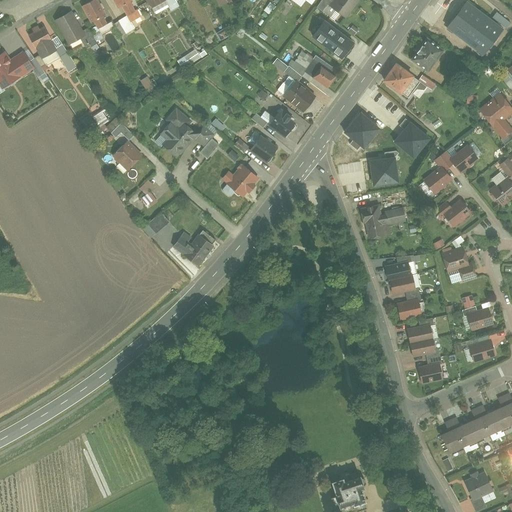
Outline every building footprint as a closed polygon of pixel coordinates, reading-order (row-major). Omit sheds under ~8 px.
[(95,0),(92,0),(80,6),(89,22),(92,20),(96,27),(105,23),(101,15),(103,14),(95,0)] [(112,0),(117,7),(121,5),(126,15),(130,21),(139,16),(135,9),(133,10),(128,1),(128,0),(112,0)] [(328,0),(319,0),(315,7),(322,11),(330,1),(328,0)] [(356,0),(332,0),(329,5),(344,17),(357,0),(356,0)] [(483,54),(502,29),(466,2),(447,27),(483,54)] [(69,11),(54,20),(66,43),(78,36),(81,34),(80,31),(69,11)] [(505,28),(509,22),(494,11),(490,17),(505,28)] [(126,15),(112,23),(119,36),(134,28),(130,21),(126,15)] [(310,39),(340,61),(354,41),(324,19),(310,39)] [(41,26),(27,34),(39,57),(54,49),(41,26)] [(85,28),(80,31),(81,34),(78,36),(82,44),(91,39),(85,28)] [(413,61),(430,73),(446,51),(428,39),(413,61)] [(203,50),(196,54),(194,50),(175,59),(179,68),(206,56),(203,50)] [(2,52),(0,53),(0,86),(30,68),(20,52),(7,60),(2,52)] [(57,56),(65,71),(74,67),(66,52),(57,56)] [(303,70),(325,86),(333,76),(328,72),(332,67),(314,54),(303,70)] [(396,64),(384,80),(408,97),(420,81),(396,64)] [(287,76),(295,82),(300,75),(287,65),(282,72),(287,76)] [(144,89),(151,86),(146,76),(139,79),(144,89)] [(274,92),(301,112),(313,95),(295,82),(287,76),(274,92)] [(511,109),(499,92),(477,108),(490,127),(492,126),(500,137),(510,130),(502,119),(511,111),(511,109)] [(467,93),(464,101),(474,104),(476,97),(467,93)] [(160,145),(174,157),(192,136),(197,131),(190,125),(193,122),(175,106),(164,119),(167,122),(157,133),(165,139),(160,145)] [(96,127),(106,120),(99,110),(89,116),(96,127)] [(278,110),(267,125),(283,136),(294,121),(278,110)] [(250,119),(261,128),(265,122),(255,113),(250,119)] [(364,148),(379,129),(360,113),(344,132),(364,148)] [(110,132),(114,136),(118,131),(127,139),(132,135),(119,122),(110,132)] [(414,158),(429,139),(410,123),(394,142),(414,158)] [(197,131),(192,136),(201,145),(212,133),(202,125),(197,131)] [(511,128),(510,130),(500,137),(498,139),(502,145),(511,137),(511,128)] [(247,150),(264,162),(275,146),(258,134),(247,150)] [(210,139),(198,152),(205,158),(217,145),(210,139)] [(125,140),(110,155),(125,170),(140,155),(125,140)] [(450,157),(448,158),(452,163),(459,172),(477,158),(466,144),(450,157)] [(432,159),(438,167),(440,166),(443,170),(452,163),(448,158),(450,157),(444,150),(432,159)] [(497,164),(506,175),(508,179),(511,175),(511,165),(506,157),(497,164)] [(373,186),(398,183),(395,158),(370,162),(373,186)] [(256,178),(240,165),(232,175),(226,171),(220,179),(241,196),(256,178)] [(438,167),(422,179),(432,193),(450,179),(443,170),(440,166),(438,167)] [(506,175),(488,189),(500,205),(511,195),(511,183),(508,179),(506,175)] [(144,193),(151,184),(145,179),(137,188),(144,193)] [(149,192),(141,198),(148,207),(156,202),(149,192)] [(443,214),(452,226),(469,213),(459,199),(448,206),(441,212),(443,214)] [(441,212),(448,206),(444,201),(432,210),(438,217),(443,214),(441,212)] [(364,222),(367,238),(382,235),(380,226),(399,222),(397,211),(378,215),(376,204),(361,207),(361,210),(359,210),(361,222),(364,222)] [(159,212),(146,224),(154,234),(167,222),(159,212)] [(182,231),(170,246),(196,266),(213,245),(210,243),(213,239),(201,230),(190,244),(186,241),(189,237),(182,231)] [(440,239),(431,244),(435,249),(443,245),(440,239)] [(462,246),(440,253),(445,271),(456,268),(467,265),(462,246)] [(396,263),(384,266),(387,280),(388,280),(409,275),(406,261),(396,263)] [(467,265),(456,268),(460,280),(475,275),(471,264),(467,265)] [(409,275),(388,280),(392,294),(404,292),(414,289),(410,275),(409,275)] [(414,289),(404,292),(407,302),(416,299),(420,299),(417,289),(414,289)] [(470,295),(460,298),(463,308),(473,305),(470,295)] [(407,302),(395,305),(398,320),(420,315),(416,299),(407,302)] [(466,315),(475,312),(473,305),(463,308),(460,309),(462,316),(466,315)] [(475,312),(466,315),(470,330),(491,324),(487,309),(475,312)] [(417,320),(418,326),(427,324),(432,323),(431,317),(417,320)] [(418,326),(405,329),(408,344),(430,338),(427,324),(418,326)] [(430,338),(408,344),(412,358),(424,355),(434,353),(430,338)] [(468,347),(477,344),(476,338),(463,341),(465,347),(468,347)] [(477,344),(468,347),(472,362),(494,356),(490,340),(477,344)] [(434,353),(424,355),(426,366),(438,363),(440,362),(438,352),(434,353)] [(426,366),(417,368),(420,384),(442,379),(438,363),(426,366)] [(447,430),(440,433),(448,451),(511,422),(511,399),(508,392),(496,397),(499,405),(485,412),(482,404),(470,409),(473,418),(458,425),(454,416),(443,421),(447,430)] [(469,477),(462,480),(470,499),(479,495),(491,490),(483,471),(477,474),(476,472),(468,475),(469,477)] [(330,497),(333,508),(350,502),(351,505),(353,504),(355,511),(365,508),(362,501),(364,501),(360,488),(362,487),(358,474),(354,475),(353,472),(346,474),(346,472),(339,474),(340,476),(333,478),(334,480),(329,481),(333,496),(330,497)] [(484,507),(479,495),(470,499),(469,499),(474,511),(484,507)]
